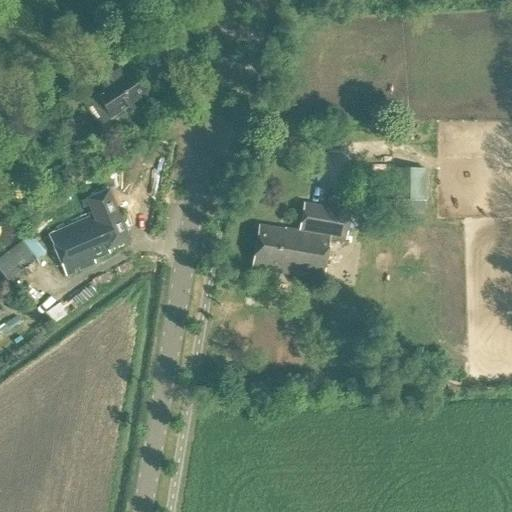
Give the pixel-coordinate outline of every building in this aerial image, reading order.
[(147,96),(132,73),(95,99),(110,121),(147,96)] [(425,203),(425,171),(396,171),(395,203),(425,203)] [(92,220),(49,239),(65,278),(94,266),(92,262),(108,256),(106,252),(129,242),(108,194),(86,204),(92,220)] [(350,216),(303,209),(298,236),(284,233),(284,235),(258,230),(251,272),(274,276),(273,278),(322,286),(329,243),(345,245),(350,216)] [(34,261),(22,245),(0,261),(0,276),(6,285),(34,261)] [(253,307),(255,295),(245,294),(244,306),(253,307)]
